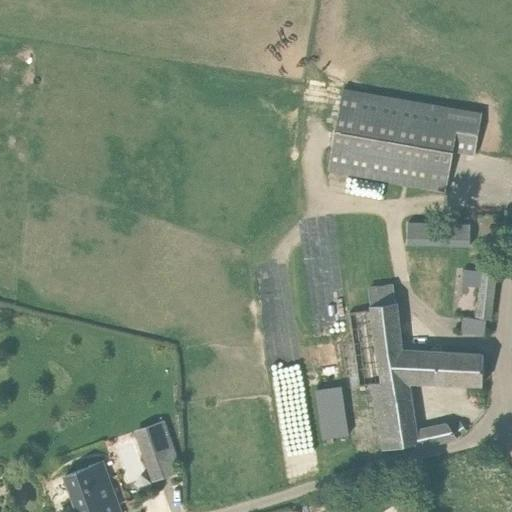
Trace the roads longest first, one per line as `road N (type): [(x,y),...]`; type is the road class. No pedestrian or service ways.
road 1 (unclassified): [(232,511),(459,444),(509,419)]
road 2 (unclassified): [(509,419),(502,353),(511,259)]
